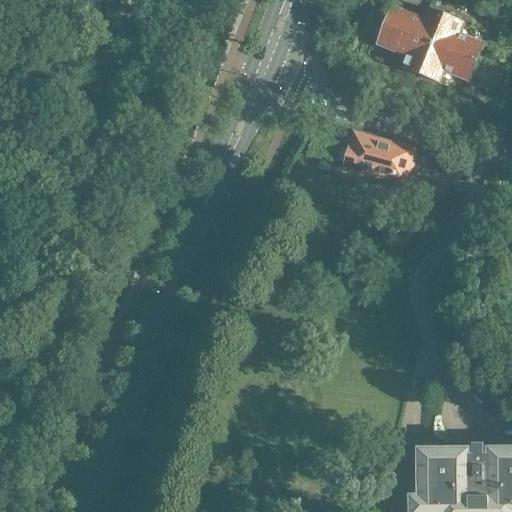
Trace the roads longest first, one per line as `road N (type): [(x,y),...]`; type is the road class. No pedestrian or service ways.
road 1 (primary): [(85,511),(261,70)]
road 2 (tertiary): [(511,158),(348,112),(261,70)]
